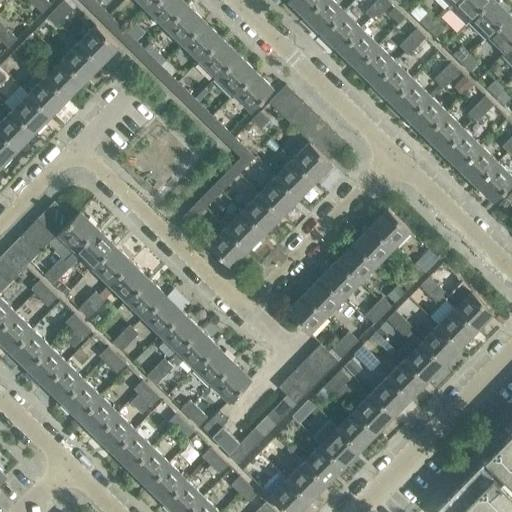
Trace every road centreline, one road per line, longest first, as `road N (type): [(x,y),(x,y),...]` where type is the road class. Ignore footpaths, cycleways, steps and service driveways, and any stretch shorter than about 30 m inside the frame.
road 1 (residential): [(397,158),(262,296),(225,293),(77,149),(0,227)]
road 2 (residential): [(397,158),(235,0)]
road 3 (residential): [(361,511),(511,350)]
road 4 (residential): [(511,270),(397,158)]
